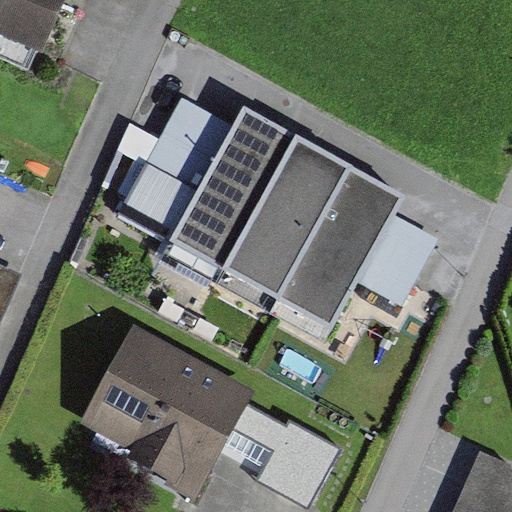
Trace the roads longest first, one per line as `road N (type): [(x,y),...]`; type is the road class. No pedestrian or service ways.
road 1 (residential): [(0,358),(161,0)]
road 2 (residential): [(511,263),(400,511)]
